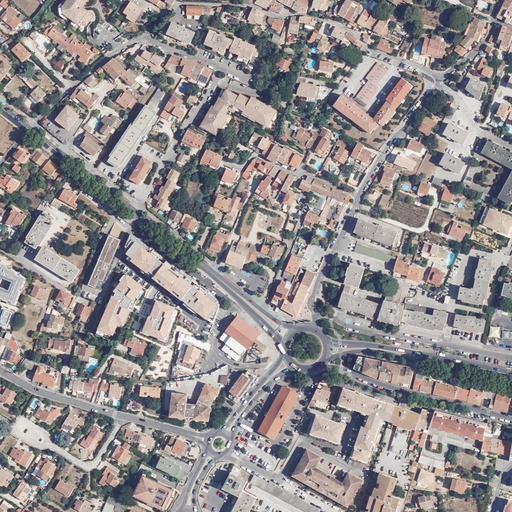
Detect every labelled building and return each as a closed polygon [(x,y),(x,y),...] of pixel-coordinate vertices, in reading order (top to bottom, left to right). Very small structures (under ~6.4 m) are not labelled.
[(68,0),(64,6),(62,5),(60,7),(61,16),(66,20),(68,17),(78,25),(80,22),(86,26),(88,23),(93,17),(84,10),(84,6),(88,0),(68,0)] [(257,0),(256,4),(264,7),(265,8),(266,6),(269,7),(272,0),(257,0)] [(278,0),(277,0),(272,0),(269,7),(272,8),(270,12),(279,15),(280,14),(283,6),(276,3),(278,1),(278,0)] [(297,0),(290,0),(287,5),(293,8),(296,2),(297,0)] [(309,1),(307,0),(297,0),(296,2),(308,10),(309,1)] [(313,8),(321,10),(322,6),(324,6),(325,1),(322,0),(314,0),(312,8),(313,8)] [(345,18),(353,3),(352,3),(346,0),(341,8),(337,5),(334,10),(335,12),(338,13),(338,14),(345,18)] [(511,0),(505,0),(505,2),(503,1),(502,2),(503,3),(502,6),(508,10),(511,6),(511,0)] [(134,20),(141,9),(130,1),(122,13),(128,16),(127,18),(135,24),(136,21),(134,20)] [(331,2),(327,1),(325,1),(324,6),(322,6),(321,10),(326,12),(331,2)] [(296,2),(293,8),(298,12),(298,13),(299,14),(299,13),(307,14),(308,10),(296,2)] [(350,21),(359,6),(353,3),(345,18),(350,21)] [(15,16),(17,13),(9,6),(0,17),(14,28),(21,21),(15,16)] [(357,23),(361,16),(358,14),(361,8),(359,6),(350,21),(349,24),(356,28),(357,26),(358,24),(357,23)] [(508,10),(502,6),(496,17),(502,21),(505,22),(507,18),(505,16),(508,11),(508,10)] [(254,8),(253,8),(252,11),(249,20),(253,21),(253,24),(256,24),(256,23),(255,22),(259,14),(256,13),(258,10),(254,8)] [(143,10),(141,9),(134,20),(136,21),(143,10)] [(264,13),(258,10),(256,13),(259,14),(255,22),(256,23),(259,25),(261,24),(263,27),(270,24),(272,26),(274,24),(275,19),(269,17),(264,13)] [(365,28),(366,27),(365,26),(372,14),(369,12),(365,10),(361,16),(357,23),(358,24),(357,26),(358,27),(360,25),(364,27),(365,28)] [(381,19),(373,15),(372,14),(365,26),(366,27),(374,31),(381,19)] [(390,19),(402,26),(405,23),(390,14),(388,17),(383,15),(381,19),(374,31),(385,37),(389,29),(385,27),(390,19)] [(300,17),(292,17),(289,33),(298,35),(299,30),(300,23),(299,23),(300,17)] [(306,17),(300,17),(299,23),(300,23),(311,25),(313,19),(306,17)] [(475,18),(472,23),(483,28),(486,22),(475,18)] [(285,22),(275,19),(274,24),(272,26),(270,27),(281,32),(285,22)] [(467,34),(467,35),(468,36),(474,41),(477,42),(483,28),(472,23),(471,25),(468,31),(467,31),(466,33),(467,34)] [(195,34),(173,24),(167,35),(171,37),(172,36),(186,42),(186,44),(190,45),(195,34)] [(57,43),(63,35),(65,32),(56,25),(53,28),(51,26),(49,29),(48,29),(44,34),(47,36),(48,36),(54,40),(52,43),(55,45),(57,43)] [(345,38),(347,32),(339,28),(332,25),(329,30),(330,30),(331,29),(334,31),(334,33),(333,32),(332,33),(333,34),(332,36),(343,41),(344,40),(345,38)] [(503,38),(507,27),(503,26),(496,46),(499,48),(500,45),(503,38)] [(407,35),(402,46),(407,48),(414,32),(403,27),(401,32),(407,35)] [(511,28),(509,28),(507,27),(503,38),(507,39),(508,36),(511,36),(511,28)] [(251,44),(245,42),(236,38),(235,41),(225,37),(220,35),(210,31),(205,42),(212,45),(211,47),(214,48),(220,50),(221,49),(226,51),(227,48),(231,49),(237,52),(236,54),(240,55),(246,58),(246,56),(252,58),(253,56),(257,57),(260,48),(251,44)] [(362,49),(364,46),(355,37),(349,33),(347,32),(345,38),(352,41),(352,42),(355,45),(362,49)] [(39,38),(33,33),(30,37),(35,41),(39,38)] [(69,40),(63,35),(57,43),(66,50),(68,48),(69,49),(74,53),(81,57),(87,62),(93,54),(76,41),(79,38),(77,36),(74,34),(71,38),(74,40),(72,42),(69,40)] [(274,43),(278,45),(279,45),(281,41),(282,38),(274,35),(273,39),(271,42),(274,43)] [(493,45),(496,37),(494,36),(491,35),(489,40),(488,42),(493,45)] [(464,47),(467,50),(468,48),(474,41),(468,36),(464,40),(463,39),(461,41),(463,43),(461,44),(464,47)] [(509,47),(511,37),(511,36),(508,36),(507,39),(503,38),(500,45),(509,47)] [(329,40),(324,37),(322,41),(318,49),(324,53),(326,50),(330,51),(332,47),(327,44),(329,40)] [(387,53),(392,54),(395,46),(381,40),(377,48),(387,53)] [(443,59),(446,44),(426,40),(422,55),(426,56),(427,55),(439,57),(439,59),(443,59)] [(16,45),(13,42),(9,46),(22,60),(29,53),(19,42),(16,45)] [(458,45),(457,46),(458,47),(455,51),(461,56),(467,50),(464,47),(461,44),(460,46),(458,45)] [(155,72),(159,75),(161,72),(163,69),(159,67),(161,63),(160,62),(161,60),(155,55),(154,56),(147,52),(146,54),(144,53),(143,55),(140,53),(135,60),(138,62),(140,60),(144,63),(147,66),(148,65),(152,67),(156,70),(155,72)] [(0,77),(2,79),(12,67),(7,63),(9,61),(1,54),(0,55),(0,64),(2,66),(0,68),(0,77)] [(178,64),(180,59),(172,55),(164,68),(167,69),(171,64),(177,66),(178,64)] [(113,57),(113,58),(124,69),(126,67),(128,68),(126,71),(129,69),(125,65),(123,67),(115,59),(113,57)] [(117,57),(115,59),(123,67),(125,65),(117,57)] [(105,69),(115,80),(120,76),(126,71),(124,69),(113,58),(103,66),(97,71),(99,74),(105,69)] [(290,67),(293,60),(290,59),(289,62),(280,58),(277,65),(281,67),(280,68),(289,72),(291,67),(290,67)] [(59,59),(55,64),(61,68),(65,63),(59,59)] [(189,77),(196,64),(187,61),(184,60),(180,65),(185,67),(181,74),(189,77)] [(497,70),(502,71),(504,66),(506,62),(500,60),(498,67),(497,70)] [(333,73),(334,63),(320,62),(319,71),(325,72),(326,72),(333,73)] [(482,65),(479,64),(476,70),(482,72),(481,75),(488,78),(489,75),(488,74),(490,71),(486,70),(487,67),(486,67),(484,66),(486,63),(484,62),(482,65)] [(388,71),(378,63),(366,80),(369,82),(355,101),(365,108),(377,92),(372,88),(374,86),(376,87),(388,71)] [(197,81),(204,67),(196,64),(189,77),(197,81)] [(22,67),(16,74),(21,79),(27,73),(24,70),(22,67)] [(206,84),(213,71),(204,67),(197,81),(206,84)] [(126,71),(120,76),(127,82),(128,81),(133,86),(137,82),(135,80),(131,77),(133,76),(130,74),(132,72),(130,69),(127,72),(126,71)] [(56,84),(59,82),(48,70),(45,73),(56,84)] [(85,82),(84,82),(92,89),(92,87),(97,83),(94,81),(96,79),(92,75),(85,82)] [(38,86),(39,85),(30,77),(25,83),(31,88),(29,90),(32,93),(30,94),(38,102),(46,94),(38,86)] [(342,96),(334,106),(371,133),(378,124),(384,127),(397,109),(396,108),(410,89),(412,86),(402,79),(386,101),(387,103),(374,120),(342,96)] [(480,101),(484,86),(471,79),(465,89),(480,101)] [(302,94),(310,95),(318,97),(319,95),(323,96),(325,87),(320,86),(320,87),(304,84),(302,94)] [(145,94),(148,90),(143,86),(140,91),(145,94)] [(132,124),(109,159),(119,166),(155,112),(153,110),(165,92),(159,88),(134,125),(132,124)] [(411,90),(410,89),(396,108),(397,109),(411,90)] [(67,97),(73,102),(76,97),(86,105),(92,98),(88,95),(90,93),(86,91),(85,92),(82,90),(80,92),(77,90),(71,97),(69,96),(67,97)] [(247,117),(255,99),(252,97),(250,100),(240,94),(239,97),(227,90),(221,99),(219,98),(214,107),(226,114),(229,110),(233,112),(236,111),(247,117)] [(134,98),(128,93),(126,95),(124,93),(122,92),(116,100),(122,104),(122,105),(126,108),(127,107),(130,109),(136,101),(133,99),(134,98)] [(185,99),(174,92),(173,95),(183,101),(185,99)] [(186,102),(190,105),(195,96),(191,93),(186,102)] [(92,98),(86,105),(90,108),(99,97),(95,94),(92,98)] [(164,109),(171,112),(178,117),(182,110),(179,108),(183,102),(183,101),(173,95),(166,105),(164,109)] [(277,111),(255,99),(247,117),(255,122),(256,120),(268,127),(277,111)] [(502,112),(506,114),(507,110),(511,112),(509,115),(508,119),(511,120),(511,104),(507,102),(502,112)] [(69,131),(80,117),(67,106),(55,121),(69,131)] [(226,114),(214,107),(212,106),(201,126),(217,135),(221,128),(222,129),(229,116),(226,114)] [(371,133),(334,106),(333,108),(370,135),(371,133)] [(450,106),(445,116),(452,119),(456,109),(450,106)] [(161,114),(167,119),(171,112),(164,109),(161,114)] [(114,126),(117,128),(122,121),(112,115),(109,118),(108,117),(103,123),(105,124),(103,127),(101,125),(98,130),(107,136),(110,132),(114,126)] [(434,128),(437,123),(426,117),(419,130),(426,134),(426,135),(429,136),(431,133),(429,132),(432,127),(434,128)] [(87,124),(83,129),(89,133),(93,128),(87,124)] [(462,144),(468,133),(460,129),(461,128),(458,126),(457,128),(449,124),(443,135),(462,144)] [(324,128),(320,135),(323,137),(319,145),(316,150),(319,152),(319,153),(323,156),(332,142),(329,141),(333,134),(324,128)] [(183,140),(182,141),(200,150),(204,142),(204,141),(200,138),(201,136),(198,134),(197,136),(187,131),(183,140)] [(265,150),(269,142),(268,141),(269,139),(267,137),(266,139),(263,138),(262,140),(259,138),(261,135),(255,132),(249,142),(264,150),(265,150)] [(100,147),(102,144),(87,133),(79,144),(94,157),(101,148),(100,147)] [(299,135),(297,139),(306,145),(306,146),(310,149),(314,142),(310,140),(311,139),(303,134),(301,136),(299,135)] [(320,135),(319,135),(317,139),(315,142),(319,145),(323,137),(320,135)] [(411,140),(407,148),(412,150),(413,149),(421,153),(424,145),(427,147),(427,146),(429,147),(431,143),(421,139),(419,143),(411,140)] [(268,157),(275,145),(269,142),(265,150),(264,150),(262,154),(268,157)] [(488,144),(482,142),(477,155),(510,169),(498,199),(509,204),(511,198),(511,153),(506,151),(506,152),(496,148),(496,146),(488,143),(488,144)] [(362,149),(364,146),(358,143),(349,159),(356,162),(362,149)] [(282,149),(275,145),(268,157),(274,161),(277,163),(278,160),(283,149),(282,149)] [(341,147),(336,157),(342,160),(341,162),(345,165),(351,153),(341,147)] [(284,148),(283,149),(278,160),(283,163),(290,151),(284,148)] [(412,150),(407,148),(406,151),(419,156),(421,153),(413,149),(412,150)] [(47,158),(36,150),(36,149),(31,155),(26,163),(27,164),(31,158),(41,166),(47,158)] [(217,167),(222,157),(207,149),(202,160),(217,167)] [(366,167),(373,153),(362,149),(356,162),(366,167)] [(25,164),(26,163),(31,155),(29,154),(28,156),(20,150),(18,153),(17,152),(14,156),(15,157),(24,165),(25,164)] [(295,154),(290,151),(283,163),(289,167),(290,164),(295,154)] [(178,160),(184,163),(188,156),(182,153),(178,160)] [(459,173),(463,162),(455,159),(456,157),(453,155),(452,157),(445,153),(440,164),(459,173)] [(303,158),(295,154),(290,164),(298,168),(303,158)] [(141,185),(154,162),(144,156),(131,179),(141,185)] [(274,167),(259,159),(255,159),(253,159),(249,165),(253,167),(257,170),(258,168),(262,170),(261,171),(268,175),(274,167)] [(58,169),(59,168),(50,161),(43,169),(52,176),(53,175),(55,176),(58,172),(59,170),(58,169)] [(468,167),(463,183),(469,185),(476,165),(470,163),(468,167)] [(16,165),(12,170),(18,174),(22,168),(16,165)] [(276,168),(274,167),(268,175),(274,178),(278,172),(276,168)] [(402,172),(396,170),(396,171),(384,167),(383,171),(384,171),(381,180),(391,184),(395,172),(401,174),(402,172)] [(169,175),(168,178),(170,179),(174,181),(176,178),(178,179),(181,173),(174,170),(172,169),(169,175)] [(232,185),(237,173),(227,169),(222,180),(232,185)] [(280,188),(288,174),(282,171),(273,184),(280,188)] [(274,178),(268,175),(264,181),(262,180),(256,190),(255,192),(264,198),(266,198),(271,197),(269,191),(270,188),(271,187),(269,185),(270,185),(274,178)] [(8,191),(13,194),(19,184),(7,176),(5,179),(1,177),(0,178),(0,185),(1,186),(0,186),(0,187),(5,190),(7,188),(9,189),(8,191)] [(291,186),(293,183),(295,177),(292,176),(291,178),(289,177),(281,190),(286,193),(288,190),(290,185),(291,186)] [(310,189),(315,179),(308,176),(306,181),(303,180),(299,188),(309,192),(310,189)] [(435,176),(432,183),(442,187),(444,183),(445,179),(435,176)] [(174,181),(170,179),(165,187),(172,190),(174,187),(176,188),(178,183),(174,181)] [(329,196),(333,188),(332,187),(320,181),(315,179),(310,189),(309,192),(313,194),(314,190),(325,195),(325,194),(329,196)] [(428,195),(431,186),(421,182),(417,194),(418,195),(422,197),(424,196),(425,194),(428,195)] [(163,185),(161,190),(162,191),(170,195),(171,196),(173,191),(172,190),(165,187),(163,185)] [(455,193),(456,189),(453,188),(453,189),(443,186),(442,191),(444,192),(442,199),(452,202),(453,199),(455,193)] [(344,203),(348,205),(351,199),(352,196),(333,188),(329,196),(325,205),(329,207),(329,204),(332,198),(340,201),(344,203)] [(77,208),(78,205),(75,203),(79,196),(65,189),(60,198),(68,203),(77,208)] [(160,194),(159,195),(167,199),(170,195),(162,191),(160,194)] [(283,200),(284,200),(283,202),(291,206),(295,194),(288,191),(286,194),(283,200)] [(159,195),(156,193),(154,197),(160,200),(159,202),(158,201),(155,206),(159,208),(160,207),(166,210),(169,205),(167,204),(169,201),(167,199),(159,195)] [(232,199),(216,193),(210,205),(227,212),(231,200),(232,199)] [(484,193),(481,199),(482,199),(491,203),(494,197),(484,193)] [(236,209),(239,202),(239,200),(239,198),(235,197),(235,199),(233,198),(227,215),(234,217),(236,209)] [(329,204),(338,208),(339,204),(340,201),(332,198),(329,204)] [(382,198),(379,204),(388,208),(390,202),(390,201),(389,200),(389,201),(382,198)] [(59,209),(62,204),(56,200),(52,205),(59,209)] [(340,222),(346,208),(342,206),(339,204),(338,208),(337,209),(335,209),(335,212),(337,213),(336,214),(335,214),(334,217),(336,218),(335,220),(340,222)] [(480,222),(484,223),(489,209),(486,208),(480,222)] [(489,209),(484,223),(483,225),(508,235),(509,234),(511,225),(511,217),(490,208),(489,209)] [(179,222),(182,215),(173,210),(170,218),(179,222)] [(29,215),(25,213),(24,215),(16,211),(8,223),(13,227),(15,224),(21,228),(29,215)] [(312,226),(316,228),(320,217),(308,212),(306,219),(313,222),(312,226)] [(38,250),(58,221),(47,214),(27,243),(38,250)] [(184,216),(181,222),(184,223),(182,227),(192,232),(197,222),(190,219),(187,217),(184,216)] [(394,247),(399,233),(361,218),(355,232),(394,247)] [(471,234),(473,228),(463,224),(462,226),(461,229),(457,227),(458,225),(458,223),(455,221),(453,225),(450,233),(455,235),(455,236),(463,240),(466,232),(471,234)] [(228,243),(230,237),(217,232),(216,236),(215,236),(210,249),(214,250),(215,249),(216,250),(215,251),(219,253),(224,241),(228,243)] [(132,234),(131,235),(124,251),(132,258),(139,241),(155,254),(156,253),(150,248),(132,234)] [(121,240),(110,235),(89,285),(101,290),(121,240)] [(155,254),(139,241),(132,258),(135,259),(133,262),(142,268),(154,278),(158,281),(165,286),(173,292),(180,298),(186,302),(200,313),(214,324),(222,303),(220,302),(219,304),(214,300),(215,298),(209,294),(202,288),(195,283),(193,281),(186,277),(185,275),(183,277),(180,274),(182,273),(181,272),(171,264),(161,257),(156,253),(155,254)] [(237,248),(232,246),(226,263),(243,269),(243,268),(244,263),(246,259),(248,251),(250,249),(239,243),(237,248)] [(425,243),(422,251),(432,254),(432,256),(436,257),(437,255),(444,258),(447,251),(425,243)] [(251,244),(250,249),(248,251),(256,255),(260,256),(261,252),(262,249),(251,244)] [(267,246),(264,245),(262,249),(261,252),(280,259),(285,247),(280,245),(279,247),(274,245),(273,246),(271,245),(270,246),(268,245),(267,246)] [(397,260),(397,257),(357,245),(355,251),(395,265),(397,260)] [(162,255),(151,247),(150,248),(156,253),(161,257),(162,255)] [(81,271),(45,248),(38,259),(74,282),(81,271)] [(246,259),(253,261),(254,262),(256,255),(248,251),(246,259)] [(404,262),(406,258),(404,257),(400,255),(398,260),(397,260),(395,265),(394,271),(395,271),(402,274),(405,263),(404,262)] [(490,268),(492,260),(474,256),(467,287),(461,286),(459,297),(466,299),(465,300),(483,304),(487,281),(489,281),(492,268),(490,268)] [(296,275),(301,265),(302,262),(303,259),(297,257),(295,262),(291,273),(296,275)] [(408,259),(406,258),(404,262),(405,263),(402,274),(408,276),(412,266),(412,265),(408,263),(408,262),(407,261),(408,259)] [(290,260),(286,271),(291,273),(295,262),(290,260)] [(172,263),(171,264),(181,272),(182,271),(172,263)] [(354,264),(350,263),(343,281),(357,287),(365,267),(354,263),(354,264)] [(284,304),(283,306),(298,315),(316,272),(301,265),(296,275),(284,304)] [(408,276),(407,277),(420,282),(425,271),(412,265),(412,266),(408,276)] [(153,279),(154,278),(142,268),(141,269),(153,279)] [(441,272),(437,270),(436,271),(432,269),(427,279),(437,283),(435,286),(439,287),(444,275),(440,273),(441,272)] [(279,285),(273,299),(284,304),(296,275),(291,273),(287,282),(282,281),(281,284),(280,286),(279,285)] [(22,297),(28,282),(15,276),(14,280),(16,281),(12,290),(17,291),(16,294),(22,297)] [(143,288),(129,276),(128,277),(126,280),(125,279),(123,282),(115,291),(117,292),(115,297),(114,297),(110,305),(111,305),(108,313),(107,312),(99,331),(104,333),(107,334),(108,332),(112,334),(114,335),(118,325),(119,323),(123,325),(125,325),(131,311),(130,310),(131,306),(132,304),(135,301),(134,300),(139,293),(143,288)] [(384,298),(380,315),(393,279),(384,298)] [(393,279),(380,315),(401,320),(405,301),(393,299),(394,293),(395,293),(396,287),(397,288),(399,281),(393,279)] [(348,292),(350,285),(344,283),(339,305),(378,316),(382,301),(348,292)] [(511,284),(503,283),(500,295),(511,297),(511,284)] [(45,301),(49,291),(36,286),(32,295),(45,301)] [(67,306),(72,297),(62,291),(57,300),(62,303),(67,306)] [(142,295),(139,293),(134,300),(135,301),(132,304),(135,305),(137,302),(142,295)] [(76,302),(76,299),(72,297),(67,306),(72,308),(76,302)] [(272,302),(282,307),(283,306),(284,304),(273,299),(273,300),(272,302)] [(17,312),(21,313),(26,302),(22,300),(17,312)] [(176,308),(157,301),(156,305),(158,306),(155,313),(154,317),(152,316),(151,316),(150,316),(150,317),(146,327),(144,332),(151,335),(159,338),(165,340),(167,335),(169,331),(167,331),(168,327),(170,328),(173,320),(171,319),(175,310),(176,308)] [(442,329),(446,311),(406,301),(402,319),(409,321),(409,322),(423,325),(424,324),(442,329)] [(93,302),(90,307),(93,309),(98,312),(101,305),(93,302)] [(199,314),(200,313),(186,302),(185,303),(199,314)] [(93,309),(90,307),(82,304),(78,314),(82,316),(81,319),(87,322),(93,309)] [(177,311),(175,310),(171,319),(173,320),(170,328),(168,327),(167,331),(169,331),(170,332),(177,311)] [(482,332),(485,320),(457,313),(454,326),(482,332)] [(49,321),(49,325),(48,327),(49,328),(58,330),(59,323),(60,324),(62,317),(52,315),(51,321),(49,321)] [(248,348),(249,349),(251,346),(260,335),(237,318),(226,332),(232,336),(227,344),(242,356),(248,348)] [(189,324),(186,332),(206,339),(209,332),(189,324)] [(77,337),(80,328),(75,326),(72,335),(77,337)] [(146,327),(143,326),(141,332),(151,336),(151,335),(144,332),(146,327)] [(186,344),(190,335),(180,332),(178,341),(186,344)] [(8,346),(8,347),(13,349),(7,361),(13,363),(17,354),(18,352),(20,349),(16,342),(12,337),(11,340),(8,346)] [(0,352),(4,345),(8,346),(11,340),(6,338),(6,339),(0,338),(0,352)] [(70,349),(71,343),(51,340),(50,349),(65,351),(66,349),(70,349)] [(137,343),(132,342),(130,341),(128,346),(133,348),(131,354),(142,359),(148,344),(143,342),(142,345),(137,343)] [(261,342),(257,347),(264,352),(268,347),(261,342)] [(192,346),(186,344),(185,347),(179,364),(194,371),(203,348),(193,344),(192,346)] [(76,346),(75,355),(79,356),(79,360),(89,362),(90,355),(94,355),(95,349),(76,346)] [(410,388),(415,367),(400,364),(359,356),(356,369),(371,376),(381,379),(404,386),(410,388)] [(115,359),(113,362),(113,364),(109,372),(114,374),(116,371),(125,375),(126,374),(131,376),(134,369),(129,367),(130,365),(115,359)] [(25,360),(20,367),(35,372),(37,365),(30,362),(26,361),(25,360)] [(177,370),(192,376),(194,371),(179,364),(177,370)] [(60,386),(61,375),(51,371),(50,374),(44,371),(45,368),(40,366),(34,379),(53,387),(55,384),(60,386)] [(173,380),(192,377),(192,376),(177,370),(173,380)] [(234,400),(254,374),(251,371),(249,371),(246,375),(244,374),(231,392),(232,393),(230,396),(230,398),(234,400)] [(458,388),(461,377),(431,371),(430,377),(429,381),(436,383),(434,393),(455,399),(455,397),(458,388)] [(429,381),(430,377),(424,376),(425,373),(418,372),(413,389),(427,392),(429,381)] [(100,380),(92,379),(91,384),(71,381),(70,388),(93,391),(94,390),(97,391),(100,380)] [(427,392),(434,393),(436,383),(429,381),(427,392)] [(102,384),(100,391),(116,393),(117,391),(119,391),(120,383),(118,383),(117,386),(102,384)] [(494,389),(494,388),(472,383),(470,391),(468,401),(480,405),(482,396),(492,398),(494,389)] [(207,384),(201,396),(213,402),(215,399),(216,399),(220,390),(207,384)] [(322,390),(318,388),(311,401),(314,402),(316,403),(318,398),(328,402),(331,392),(326,390),(327,387),(328,386),(324,384),(322,390)] [(15,394),(2,387),(1,389),(4,391),(1,396),(0,395),(0,401),(5,404),(6,403),(9,405),(15,394)] [(284,387),(259,431),(275,439),(299,395),(284,387)] [(379,400),(377,400),(374,399),(375,398),(359,393),(359,394),(356,393),(355,392),(344,388),(339,404),(366,413),(370,414),(366,427),(363,427),(361,432),(360,432),(359,436),(360,437),(359,440),(358,439),(356,444),(357,445),(353,457),(370,462),(384,419),(390,421),(391,418),(395,405),(379,400)] [(468,401),(470,391),(458,388),(455,397),(468,401)] [(160,399),(161,391),(142,389),(140,396),(148,397),(149,394),(151,395),(151,396),(156,397),(156,398),(160,399)] [(489,407),(508,412),(509,405),(511,395),(511,394),(511,393),(505,392),(505,393),(501,392),(502,391),(494,389),(492,398),(489,407)] [(178,415),(186,416),(191,404),(187,403),(188,394),(174,393),(171,416),(178,417),(178,415)] [(186,416),(184,418),(196,420),(196,418),(201,419),(201,420),(209,422),(210,412),(209,412),(210,406),(211,406),(213,402),(201,396),(197,404),(191,404),(186,416)] [(401,407),(395,405),(391,418),(394,420),(396,421),(399,422),(398,424),(407,427),(408,425),(413,426),(412,428),(416,429),(416,428),(417,426),(421,413),(415,412),(412,411),(411,413),(408,412),(409,410),(401,407)] [(43,414),(38,410),(34,416),(43,421),(43,420),(47,422),(48,421),(51,423),(56,416),(57,416),(60,411),(56,408),(55,411),(53,410),(51,412),(46,408),(43,414)] [(422,409),(421,413),(417,426),(425,429),(429,430),(435,413),(422,409)] [(435,412),(435,413),(429,430),(428,432),(431,433),(483,447),(485,437),(487,426),(478,423),(461,419),(440,413),(437,412),(435,412)] [(370,414),(366,413),(360,432),(361,432),(363,427),(366,427),(370,414)] [(74,426),(76,427),(77,425),(81,427),(85,421),(79,418),(78,420),(68,415),(62,426),(71,431),(73,428),(74,426)] [(326,419),(326,420),(323,419),(324,418),(317,416),(311,432),(316,434),(316,435),(334,441),(335,440),(340,442),(345,427),(340,425),(340,424),(326,419)] [(99,437),(102,433),(99,431),(100,429),(92,424),(86,434),(88,435),(87,438),(84,436),(79,444),(88,449),(88,448),(91,450),(99,437)] [(416,428),(416,429),(414,434),(414,436),(421,438),(425,440),(427,433),(424,432),(425,429),(417,426),(416,428)] [(153,438),(146,435),(145,436),(137,433),(138,432),(126,428),(124,435),(129,437),(132,438),(131,440),(139,443),(146,445),(146,447),(149,448),(153,438)] [(187,443),(172,436),(171,438),(170,438),(164,449),(171,452),(172,450),(181,454),(187,443)] [(492,438),(485,437),(483,447),(482,448),(491,451),(492,445),(491,445),(492,438)] [(500,437),(500,440),(498,452),(510,456),(511,446),(511,442),(505,441),(505,438),(500,437)] [(500,440),(492,438),(491,445),(492,445),(491,451),(498,452),(500,440)] [(132,447),(124,442),(121,447),(123,448),(122,450),(117,447),(111,457),(121,463),(127,454),(132,447)] [(172,452),(171,452),(164,449),(161,447),(159,450),(170,455),(172,452)] [(24,467),(32,455),(25,450),(24,452),(18,448),(17,450),(13,448),(9,455),(15,459),(14,461),(24,467)] [(328,496),(348,507),(363,481),(349,473),(344,483),(331,476),(329,479),(327,478),(328,475),(316,468),(322,458),(308,450),(293,476),(323,493),(325,491),(329,493),(328,496)] [(131,456),(127,454),(121,463),(125,465),(131,456)] [(176,475),(180,465),(157,455),(152,465),(176,475)] [(447,462),(421,455),(419,462),(424,464),(434,466),(437,467),(445,469),(445,468),(445,467),(447,462)] [(49,462),(50,460),(47,458),(44,462),(41,459),(37,467),(40,469),(37,474),(47,480),(53,471),(54,472),(57,467),(51,464),(49,462)] [(241,469),(234,465),(231,472),(237,475),(241,469)] [(107,466),(103,473),(105,474),(103,476),(99,483),(104,486),(106,482),(114,487),(115,488),(119,483),(113,479),(117,473),(107,466)] [(2,484),(4,485),(7,487),(13,477),(1,469),(0,470),(0,484),(1,485),(2,484)] [(237,475),(231,472),(223,487),(241,496),(232,511),(250,511),(258,498),(243,491),(248,480),(237,475)] [(381,511),(395,511),(400,499),(391,496),(392,493),(392,491),(393,490),(397,478),(382,473),(381,479),(382,479),(381,483),(379,488),(377,488),(375,496),(372,496),(371,495),(367,507),(369,508),(382,511),(381,511)] [(287,491),(270,481),(269,483),(254,475),(251,482),(308,511),(318,511),(319,509),(287,491)] [(160,508),(164,510),(172,493),(170,493),(172,490),(145,477),(143,480),(142,479),(134,496),(138,497),(139,496),(144,499),(144,500),(150,503),(151,502),(161,506),(160,508)] [(464,491),(466,481),(453,478),(451,489),(458,491),(458,489),(464,491)] [(66,484),(60,481),(55,490),(68,497),(72,489),(65,485),(66,484)] [(30,488),(22,482),(14,495),(22,501),(30,488)] [(126,510),(130,502),(124,499),(110,493),(109,493),(106,501),(115,505),(122,509),(126,510)] [(426,504),(433,502),(431,495),(426,496),(426,495),(419,497),(419,498),(415,499),(417,508),(421,507),(422,508),(426,507),(426,504)] [(93,504),(85,500),(84,502),(82,501),(78,499),(75,504),(78,506),(76,509),(80,511),(84,511),(87,509),(89,510),(93,504)] [(2,504),(11,509),(12,506),(4,501),(2,504)] [(112,511),(113,509),(115,505),(106,501),(101,511),(112,511)] [(0,511),(8,511),(11,509),(2,504),(2,503),(0,506),(0,505),(0,511)]
